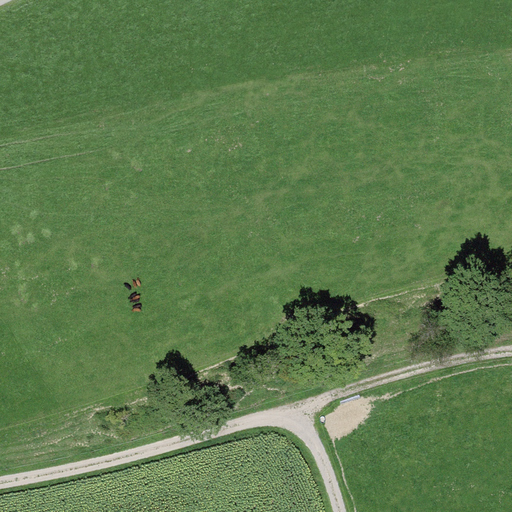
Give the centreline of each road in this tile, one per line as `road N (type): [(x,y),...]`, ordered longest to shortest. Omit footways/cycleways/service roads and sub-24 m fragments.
road 1 (track): [(299,406),(132,458),(0,485)]
road 2 (track): [(511,353),(424,366),(299,406)]
